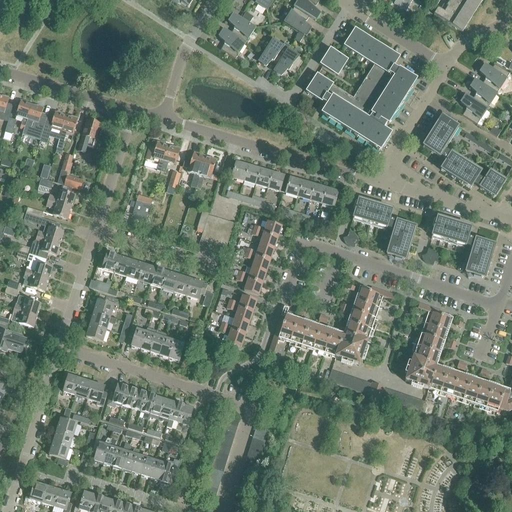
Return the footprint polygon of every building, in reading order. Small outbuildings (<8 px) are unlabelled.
[(193,0),(174,0),(188,9),(193,0)] [(252,0),(251,2),(267,12),(274,0),(252,0)] [(314,10),(319,2),(314,0),(299,0),(294,9),(309,18),(316,22),(320,15),(314,10)] [(396,0),(394,5),(406,12),(412,2),(411,0),(396,0)] [(433,16),(461,33),(482,0),(450,0),(446,8),(447,9),(444,13),(437,9),(433,16)] [(302,35),(305,37),(306,38),(311,31),(305,25),(309,18),(294,9),(284,24),(299,33),(302,35)] [(249,24),(252,19),(245,14),(242,19),(249,24)] [(230,36),(245,45),(255,30),(233,16),(229,23),(235,29),(230,36)] [(230,36),(223,31),(219,38),(225,44),(220,51),(235,61),(245,45),(230,36)] [(317,77),(306,93),(327,106),(322,115),(380,153),(391,136),(383,131),(387,125),(388,126),(416,82),(393,68),(398,61),(391,56),(392,54),(355,31),(344,48),(374,67),(353,99),(317,77)] [(299,33),(295,41),(300,44),(305,37),(302,35),(299,33)] [(273,42),(261,60),(259,63),(266,68),(271,62),(278,66),(288,51),(273,42)] [(278,66),(274,73),(281,78),(286,72),(294,76),(303,61),(288,51),(278,66)] [(330,51),(320,66),(337,77),(347,61),(330,51)] [(494,66),(491,71),(484,66),(480,74),(486,79),(481,86),(496,96),(506,80),(509,75),(494,66)] [(496,96),(481,86),(475,82),(470,89),(476,94),(472,101),(486,111),(496,96)] [(3,98),(0,97),(0,120),(8,123),(13,108),(7,106),(9,100),(8,100),(8,98),(3,97),(3,98)] [(472,101),(465,97),(460,104),(466,109),(462,117),(477,126),(486,111),(472,101)] [(25,132),(28,121),(33,107),(28,105),(28,104),(22,102),(22,103),(21,103),(16,118),(23,120),(20,130),(25,132)] [(46,123),(39,121),(43,110),(42,109),(42,108),(38,107),(37,108),(33,107),(28,121),(25,132),(23,137),(40,142),(46,123)] [(51,129),(57,130),(50,154),(55,155),(60,141),(67,117),(63,116),(64,115),(58,113),(57,114),(56,114),(51,129)] [(72,119),(68,117),(67,117),(60,141),(63,142),(64,140),(65,140),(67,134),(74,136),(78,120),(77,120),(77,119),(72,117),(72,119)] [(458,129),(441,118),(423,148),(439,159),(440,158),(446,162),(440,171),(470,190),(473,185),(479,189),(479,190),(494,200),(506,181),(491,171),(484,182),(477,178),(482,172),(452,153),(451,155),(444,151),(458,129)] [(10,120),(9,120),(5,133),(4,137),(11,139),(16,122),(10,120)] [(88,122),(79,153),(85,155),(87,148),(95,150),(98,141),(96,140),(98,133),(99,133),(101,127),(88,122)] [(489,134),(497,139),(500,133),(493,128),(489,134)] [(51,132),(44,130),(40,143),(47,145),(51,132)] [(494,152),(467,134),(464,139),(492,156),(494,152)] [(157,172),(161,173),(168,147),(164,146),(164,145),(158,143),(158,144),(157,144),(155,149),(149,148),(145,161),(153,163),(154,160),(160,162),(157,172)] [(173,149),(168,147),(161,173),(164,174),(167,164),(175,167),(180,151),(179,151),(179,150),(173,148),(173,149)] [(182,169),(189,170),(195,172),(191,188),(195,190),(205,158),(200,157),(200,156),(195,154),(195,155),(194,155),(192,160),(186,158),(182,169)] [(66,156),(61,172),(67,174),(72,158),(66,156)] [(498,160),(511,169),(511,162),(501,156),(498,160)] [(210,160),(205,158),(195,190),(201,191),(204,179),(213,182),(214,177),(212,177),(217,162),(215,162),(216,161),(210,159),(210,160)] [(231,180),(243,183),(248,168),(236,164),(231,180)] [(243,183),(255,187),(260,171),(248,168),(243,183)] [(255,187),(267,190),(272,175),(260,171),(255,187)] [(168,189),(175,191),(180,176),(173,174),(168,189)] [(272,175),(267,190),(280,194),(284,179),(272,175)] [(65,182),(64,187),(80,191),(82,182),(67,178),(65,182)] [(39,187),(50,191),(52,184),(41,180),(39,187)] [(285,196),(297,199),(302,184),(290,180),(285,196)] [(297,199),(309,203),(314,188),(302,184),(297,199)] [(309,203),(321,207),(326,191),(314,188),(309,203)] [(326,191),(321,207),(334,210),(338,195),(326,191)] [(49,196),(48,202),(71,209),(75,197),(60,193),(58,199),(49,196)] [(143,229),(146,220),(150,206),(152,201),(138,197),(136,202),(132,215),(133,216),(131,226),(143,229)] [(355,212),(352,222),(386,232),(386,230),(394,232),(386,257),(395,259),(394,261),(401,264),(402,261),(405,262),(415,229),(389,221),(392,211),(358,201),(357,205),(355,204),(353,211),(355,212)] [(71,209),(48,202),(46,208),(54,210),(52,217),(67,222),(71,209)] [(27,209),(25,215),(41,220),(43,214),(27,209)] [(208,217),(209,214),(203,212),(198,229),(203,231),(204,232),(204,230),(208,217)] [(41,220),(25,215),(23,221),(39,226),(41,220)] [(216,220),(208,217),(204,230),(212,233),(216,220)] [(434,229),(431,240),(464,250),(465,248),(472,250),(465,274),(474,277),(473,279),(480,281),(480,279),(484,280),(494,247),(468,239),(471,229),(437,219),(436,223),(434,222),(432,229),(434,229)] [(222,222),(216,220),(212,233),(218,234),(218,235),(222,222)] [(228,224),(222,222),(218,235),(223,236),(224,236),(228,224)] [(229,238),(234,225),(228,224),(224,236),(229,238)] [(259,234),(263,235),(278,241),(282,229),(267,224),(265,231),(261,229),(259,234)] [(38,233),(36,238),(59,246),(63,234),(49,229),(47,235),(38,233)] [(203,231),(200,243),(208,245),(212,233),(204,230),(204,232),(203,231)] [(212,233),(208,245),(214,247),(218,234),(212,233)] [(350,233),(349,233),(348,236),(347,238),(343,240),(343,241),(343,243),(344,244),(345,245),(345,246),(346,246),(347,247),(348,248),(349,248),(350,249),(351,249),(352,249),(354,250),(355,246),(359,247),(359,246),(359,245),(359,243),(359,242),(358,241),(358,239),(357,238),(357,237),(356,236),(355,236),(354,235),(353,234),(352,234),(351,233),(350,233)] [(218,234),(214,247),(219,249),(223,236),(218,235),(218,234)] [(263,235),(260,247),(274,252),(278,241),(263,235)] [(223,236),(219,249),(225,251),(229,238),(224,236),(223,236)] [(59,246),(36,238),(35,242),(32,244),(30,250),(20,246),(18,253),(46,261),(48,255),(56,258),(59,246)] [(260,247),(256,258),(270,263),(274,252),(260,247)] [(433,267),(433,265),(434,263),(438,265),(438,263),(438,262),(438,261),(438,260),(437,259),(437,258),(437,257),(436,256),(435,255),(434,254),(434,253),(433,253),(432,252),(431,251),(430,251),(428,250),(426,254),(425,256),(421,257),(421,258),(422,259),(422,260),(423,261),(423,262),(424,263),(424,264),(426,265),(427,266),(428,266),(430,267),(431,267),(433,267)] [(46,261),(18,253),(16,258),(28,262),(25,274),(48,281),(52,269),(44,267),(46,261)] [(97,270),(114,275),(119,259),(107,255),(105,263),(100,261),(97,270)] [(256,258),(252,270),(267,275),(270,263),(256,258)] [(114,275),(115,276),(126,279),(132,263),(119,259),(114,275)] [(126,279),(127,280),(138,283),(143,267),(132,263),(126,279)] [(138,283),(139,284),(150,287),(155,270),(143,267),(138,283)] [(150,287),(162,291),(167,274),(155,270),(150,287)] [(244,279),(248,281),(263,286),(267,275),(252,270),(249,277),(245,275),(244,279)] [(48,281),(25,274),(23,280),(32,283),(30,289),(44,293),(48,281)] [(162,291),(164,291),(174,294),(179,278),(167,274),(162,291)] [(174,294),(176,295),(186,298),(191,282),(179,278),(174,294)] [(263,286),(248,281),(244,293),(259,298),(263,286)] [(95,292),(108,295),(109,290),(110,286),(111,284),(107,282),(106,285),(98,282),(95,292)] [(189,299),(198,302),(200,295),(203,296),(203,297),(205,297),(202,307),(209,309),(213,295),(205,293),(207,287),(194,283),(191,282),(186,298),(189,299)] [(8,283),(7,289),(18,292),(20,286),(8,283)] [(18,292),(7,289),(5,295),(17,298),(18,292)] [(280,319),(267,358),(272,360),(279,340),(360,368),(383,299),(393,302),(395,297),(372,289),(370,294),(362,291),(346,339),(286,319),(285,321),(280,319)] [(15,305),(13,310),(37,318),(40,306),(26,301),(27,299),(18,296),(15,305)] [(97,302),(93,314),(110,319),(114,307),(118,308),(120,303),(106,298),(104,304),(97,302)] [(242,298),(238,309),(253,315),(257,303),(242,298)] [(444,314),(420,305),(418,310),(428,314),(404,382),(497,414),(499,410),(508,413),(511,410),(511,388),(510,395),(434,368),(450,321),(442,318),(444,314)] [(349,308),(343,306),(340,314),(346,315),(349,308)] [(237,314),(234,321),(249,326),(253,315),(238,309),(234,308),(232,312),(237,314)] [(33,330),(37,318),(13,310),(12,316),(13,316),(11,323),(18,325),(33,330)] [(93,314),(89,326),(106,331),(109,324),(115,326),(116,321),(110,319),(93,314)] [(0,319),(0,325),(7,328),(9,322),(0,319)] [(226,331),(230,332),(245,337),(249,326),(234,321),(232,328),(228,326),(226,331)] [(21,354),(25,341),(5,334),(7,328),(0,325),(0,351),(7,354),(8,350),(21,354)] [(106,331),(89,326),(85,338),(102,344),(106,331)] [(128,339),(134,340),(131,350),(134,351),(134,350),(142,352),(147,334),(148,332),(132,327),(128,339)] [(149,331),(148,332),(147,334),(142,352),(141,353),(144,354),(144,353),(151,355),(157,333),(158,333),(149,331)] [(245,337),(230,332),(226,331),(224,335),(229,337),(226,344),(241,349),(245,337)] [(153,356),(160,358),(165,340),(167,336),(157,333),(151,355),(150,356),(153,357),(153,356)] [(165,340),(160,358),(159,359),(162,360),(163,359),(169,361),(175,343),(165,340)] [(180,341),(179,344),(175,343),(169,361),(169,362),(172,363),(172,362),(178,364),(182,351),(187,352),(189,344),(180,341)] [(465,372),(467,366),(459,364),(457,369),(465,372)] [(488,379),(490,374),(482,371),(480,376),(488,379)] [(336,385),(339,374),(332,372),(331,373),(330,378),(328,383),(336,385)] [(341,387),(345,376),(339,374),(336,385),(341,387)] [(350,378),(345,376),(341,387),(346,389),(350,378)] [(75,398),(80,381),(68,377),(63,394),(75,398)] [(351,391),(355,379),(350,378),(346,389),(351,391)] [(357,392),(361,381),(355,379),(351,391),(357,392)] [(75,398),(87,401),(92,385),(80,381),(75,398)] [(363,395),(367,383),(361,381),(357,392),(363,395)] [(369,396),(372,385),(367,383),(363,395),(369,396)] [(375,398),(379,386),(373,384),(372,385),(369,396),(375,398)] [(92,385),(87,401),(96,404),(96,407),(103,409),(107,395),(103,394),(104,388),(92,385)] [(380,400),(384,389),(385,388),(379,386),(375,398),(380,400)] [(111,395),(107,407),(115,410),(116,407),(121,409),(121,407),(127,390),(127,389),(125,388),(125,389),(118,387),(115,397),(111,395)] [(387,402),(390,391),(384,389),(380,400),(387,402)] [(136,393),(136,392),(133,391),(133,392),(127,390),(121,407),(122,407),(130,410),(136,393)] [(392,404),(396,393),(390,391),(387,402),(392,404)] [(130,410),(131,410),(140,413),(146,396),(146,395),(143,394),(143,395),(136,393),(130,410)] [(398,406),(401,395),(396,393),(392,404),(398,406)] [(403,408),(407,397),(401,395),(398,406),(403,408)] [(146,396),(140,413),(144,415),(143,420),(148,421),(150,416),(149,416),(155,399),(155,398),(152,397),(152,398),(146,396)] [(408,410),(412,398),(407,397),(403,408),(408,410)] [(414,411),(418,400),(412,398),(408,410),(414,411)] [(155,399),(149,416),(150,416),(158,419),(164,401),(162,400),(161,401),(155,399)] [(421,414),(425,403),(418,400),(414,411),(421,414)] [(167,424),(173,404),(164,401),(158,419),(159,419),(158,423),(160,424),(162,423),(167,424)] [(177,425),(183,408),(183,407),(173,404),(167,424),(166,429),(170,430),(172,424),(177,425)] [(175,432),(176,432),(180,433),(182,427),(187,428),(192,429),(194,422),(195,419),(191,418),(193,411),(192,410),(190,409),(189,410),(183,408),(177,425),(175,432)] [(73,420),(80,422),(82,416),(75,414),(73,420)] [(90,419),(82,416),(80,422),(88,425),(90,419)] [(238,423),(226,420),(224,426),(236,430),(238,423)] [(56,433),(73,438),(77,426),(60,421),(56,433)] [(223,431),(235,435),(236,430),(224,426),(223,431)] [(256,429),(254,435),(266,438),(268,433),(256,429)] [(221,437),(233,441),(235,435),(223,431),(221,437)] [(56,433),(52,445),(69,450),(73,438),(56,433)] [(254,435),(253,438),(252,441),(264,444),(266,438),(254,435)] [(219,442),(231,446),(233,441),(221,437),(219,442)] [(94,464),(103,467),(111,440),(107,439),(105,443),(97,441),(95,445),(92,455),(96,456),(94,463),(95,463),(94,464)] [(111,440),(103,467),(106,468),(107,467),(112,469),(118,451),(114,450),(116,442),(111,440)] [(251,446),(263,450),(264,444),(252,441),(251,446)] [(217,448),(229,452),(231,446),(219,442),(217,448)] [(67,468),(68,464),(68,462),(65,462),(69,450),(52,445),(49,457),(58,460),(57,465),(67,468)] [(113,470),(122,473),(122,470),(128,454),(129,449),(130,446),(125,445),(123,452),(118,451),(112,469),(113,470)] [(251,446),(249,451),(261,455),(263,450),(251,446)] [(228,457),(228,456),(229,452),(217,448),(216,454),(228,457)] [(122,473),(131,476),(137,457),(139,452),(129,449),(128,454),(122,470),(122,473)] [(249,451),(249,452),(247,457),(259,461),(261,455),(249,451)] [(135,476),(141,478),(146,460),(148,455),(143,454),(142,458),(137,457),(131,476),(135,477),(135,476)] [(214,459),(226,463),(228,457),(216,454),(214,459)] [(259,461),(247,457),(245,463),(257,467),(259,461)] [(212,465),(224,469),(226,463),(214,459),(212,465)] [(150,480),(156,463),(146,460),(141,478),(141,479),(144,480),(144,479),(150,480)] [(165,465),(165,466),(160,484),(159,485),(168,488),(169,486),(172,476),(176,477),(175,479),(176,479),(181,464),(174,461),(173,464),(166,462),(165,465)] [(165,466),(165,465),(156,463),(150,480),(151,481),(150,482),(153,483),(153,482),(160,484),(165,466)] [(245,463),(244,468),(256,472),(257,467),(245,463)] [(222,474),(224,470),(224,469),(212,465),(210,470),(222,474)] [(244,468),(242,474),(254,478),(256,472),(244,468)] [(210,470),(209,476),(221,480),(222,474),(210,470)] [(242,474),(240,480),(252,484),(254,478),(242,474)] [(207,481),(219,485),(221,480),(209,476),(207,481)] [(240,480),(239,484),(238,485),(250,489),(252,484),(240,480)] [(205,487),(217,491),(219,485),(207,481),(205,487)] [(41,505),(47,489),(34,485),(32,492),(28,490),(25,500),(30,502),(41,505)] [(250,489),(238,485),(236,491),(248,494),(250,489)] [(203,493),(215,497),(217,491),(205,487),(203,493)] [(53,509),(58,492),(47,489),(41,505),(53,509)] [(248,494),(236,491),(235,496),(247,500),(248,494)] [(71,496),(58,492),(53,509),(63,511),(69,511),(71,506),(68,505),(71,496)] [(202,498),(214,502),(215,497),(203,493),(202,498)] [(88,511),(94,496),(93,496),(91,495),(91,496),(84,494),(81,505),(77,503),(74,511),(88,511)] [(94,496),(88,511),(99,511),(103,499),(94,496)] [(235,496),(233,502),(245,506),(247,500),(235,496)] [(109,511),(113,502),(112,502),(103,499),(99,511),(109,511)] [(119,511),(122,506),(121,506),(121,505),(113,502),(109,511),(119,511)] [(233,502),(231,508),(243,511),(245,506),(233,502)]
